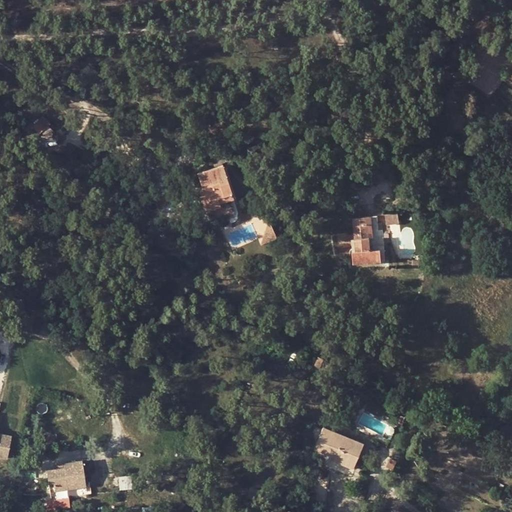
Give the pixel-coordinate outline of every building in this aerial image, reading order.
[(32,126),(38,132),(49,122),(43,116),(32,126)] [(204,195),(199,196),(203,207),(219,203),(218,199),(217,197),(223,195),(224,198),(225,201),(233,198),(223,165),(197,173),(204,195)] [(204,211),(220,206),(219,203),(203,207),(204,211)] [(385,215),(386,225),(398,224),(397,213),(385,215)] [(376,216),(364,217),(354,218),(356,251),(352,252),(353,263),(381,261),(380,250),(370,250),(368,229),(372,229),(377,229),(376,216)] [(260,245),(277,237),(269,220),(260,245)] [(384,246),(373,246),(372,229),(368,229),(370,250),(380,250),(381,261),(385,261),(384,246)] [(362,443),(322,427),(314,447),(331,454),(329,458),(353,467),(362,443)] [(0,456),(8,458),(12,435),(0,433),(0,456)] [(331,454),(314,447),(312,451),(329,458),(331,454)] [(64,467),(53,469),(46,470),(48,481),(53,480),(54,489),(86,485),(82,460),(64,462),(64,467)] [(130,465),(117,467),(118,476),(131,475),(130,465)]
